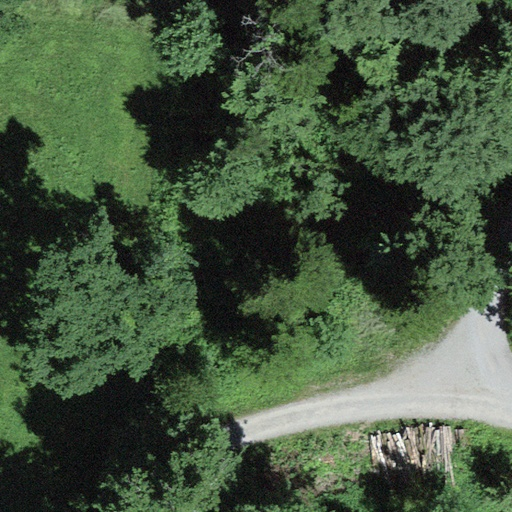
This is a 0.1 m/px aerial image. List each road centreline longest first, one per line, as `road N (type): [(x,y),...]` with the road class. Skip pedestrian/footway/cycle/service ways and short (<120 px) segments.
road 1 (track): [(448,374),(268,415),(176,456),(136,511)]
road 2 (track): [(511,231),(448,374)]
